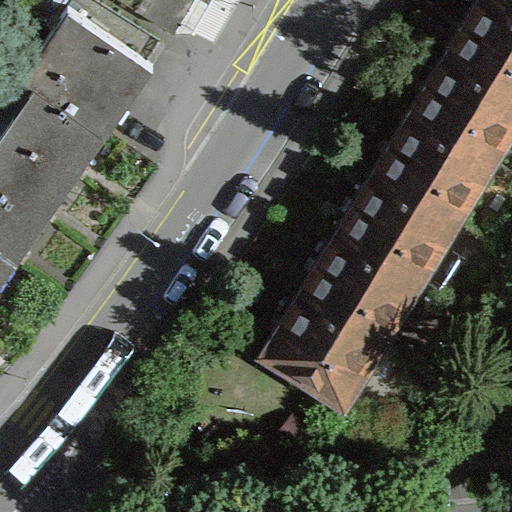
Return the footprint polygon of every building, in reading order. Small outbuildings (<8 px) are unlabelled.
[(129,0),(174,28),(190,0),(129,0)] [(511,84),(511,1),(509,0),(474,0),(464,17),(447,45),(511,84)] [(1,55),(36,79),(106,128),(130,94),(152,63),(68,4),(32,55),(11,41),(1,55)] [(426,79),(410,105),(491,154),(511,119),(511,84),(447,45),(426,79)] [(91,150),(106,128),(36,79),(6,122),(76,171),(91,150)] [(388,141),(373,165),(454,214),(491,154),(410,105),(388,141)] [(6,122),(0,131),(0,180),(46,213),(61,192),(76,171),(6,122)] [(351,201),(337,225),(417,275),(454,214),(373,165),(351,201)] [(31,235),(46,213),(0,180),(0,244),(17,256),(31,235)] [(316,259),(300,286),(380,335),(417,275),(337,225),(316,259)] [(0,244),(0,279),(2,276),(17,256),(0,244)] [(343,395),(380,335),(300,286),(278,321),(263,346),(343,395)]
